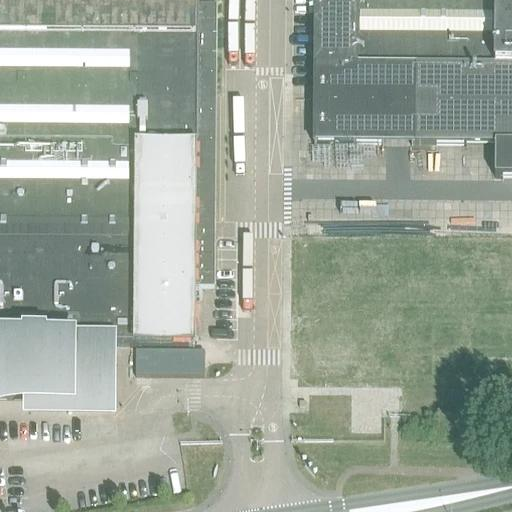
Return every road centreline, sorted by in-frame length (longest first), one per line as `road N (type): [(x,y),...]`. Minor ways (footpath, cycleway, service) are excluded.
road 1 (unknown): [(257,393),(142,403),(0,429)]
road 2 (tertiary): [(394,511),(511,487)]
